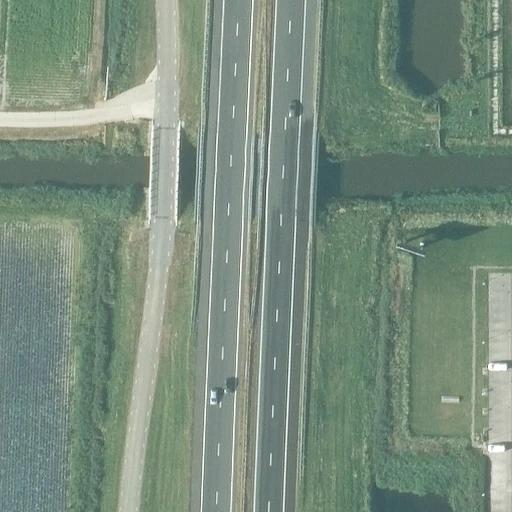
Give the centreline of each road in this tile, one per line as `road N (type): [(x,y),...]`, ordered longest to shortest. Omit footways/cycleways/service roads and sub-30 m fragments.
road 1 (unclassified): [(129,511),(155,314),(165,0)]
road 2 (motorway): [(236,0),(217,511)]
road 3 (motorway): [(270,511),(289,0)]
road 4 (unknown): [(511,418),(503,389),(505,301)]
